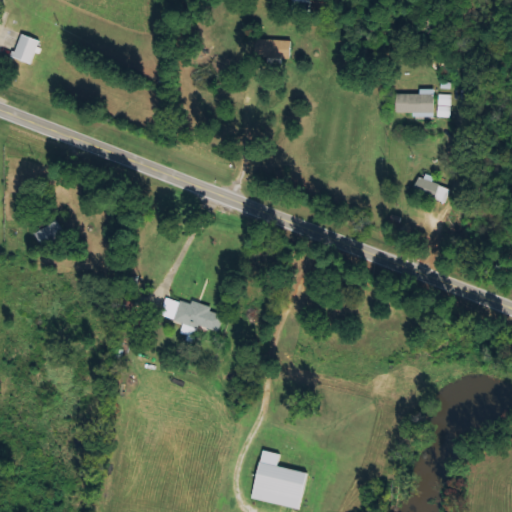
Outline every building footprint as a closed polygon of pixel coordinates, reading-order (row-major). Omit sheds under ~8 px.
[(30,65),(39,42),(20,35),(11,58),(30,65)] [(290,58),(291,41),(259,40),(259,60),(276,61),(277,58),(290,58)] [(419,95),(395,94),(395,113),(412,114),(412,117),(433,118),(434,90),(419,89),(419,95)] [(438,117),(451,118),(452,95),(439,95),(438,117)] [(433,178),(418,175),(415,194),(446,201),(449,188),(432,184),(433,178)] [(192,301),(191,304),(180,301),(174,320),(218,333),(223,316),(210,312),(212,308),(192,301)] [(297,509),(305,473),(276,466),(279,454),(260,450),(250,499),(297,509)]
